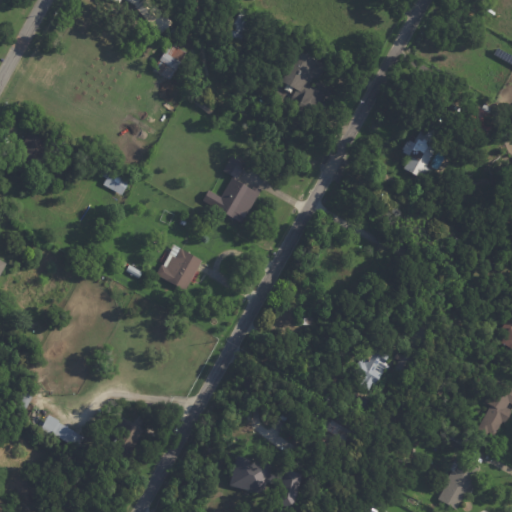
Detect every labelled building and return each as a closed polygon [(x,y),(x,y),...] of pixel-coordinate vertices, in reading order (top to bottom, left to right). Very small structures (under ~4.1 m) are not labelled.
[(144,0),(149,0),(167,19),(168,18),(173,24),(161,35),(136,8),(144,0)] [(245,45),(228,35),(243,9),(260,19),(245,45)] [(171,44),(187,54),(170,80),(154,70),(171,44)] [(327,66),(319,81),(313,78),(310,84),(328,93),(317,115),(298,105),(304,94),(282,82),(298,51),(327,66)] [(195,104),(199,98),(213,109),(209,115),(195,104)] [(467,129),(478,107),(483,109),(485,105),(501,113),(494,126),(500,129),(495,139),(488,135),(486,139),(467,129)] [(418,177),(405,169),(412,157),(403,152),(410,140),(415,143),(431,114),(444,121),(433,141),(439,145),(428,166),(437,171),(430,183),(427,181),(425,184),(417,180),(418,177)] [(43,161),(42,161),(42,160),(38,157),(34,166),(31,164),(25,175),(11,167),(30,133),(52,145),(43,161)] [(245,166),(237,181),(252,190),(254,187),(261,191),(242,224),(203,202),(209,192),(221,198),(233,177),(224,172),(232,157),(246,165),(245,166)] [(105,166),(130,181),(122,195),(104,185),(107,178),(100,174),(105,166)] [(201,262),(185,291),(156,274),(161,265),(163,266),(174,245),(202,260),(201,262)] [(129,264),(142,272),(138,279),(125,271),(129,264)] [(299,317),(312,317),(311,325),(298,324),(299,317)] [(511,319),(511,348),(501,343),(505,335),(500,333),(508,317),(511,319)] [(390,354),(386,362),(389,363),(378,384),(374,382),(370,390),(360,385),(364,377),(354,372),(360,360),(362,361),(368,349),(372,352),(376,345),(391,353),(390,354)] [(511,404),(510,403),(507,407),(511,410),(511,412),(506,424),(503,422),(496,435),(490,432),(489,435),(478,429),(492,405),(486,402),(498,380),(511,387),(511,404)] [(35,394),(21,418),(8,411),(24,382),(37,390),(35,394)] [(285,422),(279,418),(283,412),(291,418),(286,424),(285,422)] [(82,436),(83,436),(77,447),(42,426),(48,416),(82,436)] [(133,424),(143,429),(127,457),(110,447),(125,419),(133,424)] [(458,442),(460,436),(467,439),(464,446),(457,443),(458,442)] [(462,462),(473,468),(451,508),(433,498),(441,484),(440,483),(446,471),(444,469),(451,456),(462,462)] [(296,507),(298,472),(280,471),(278,506),(296,507)]
